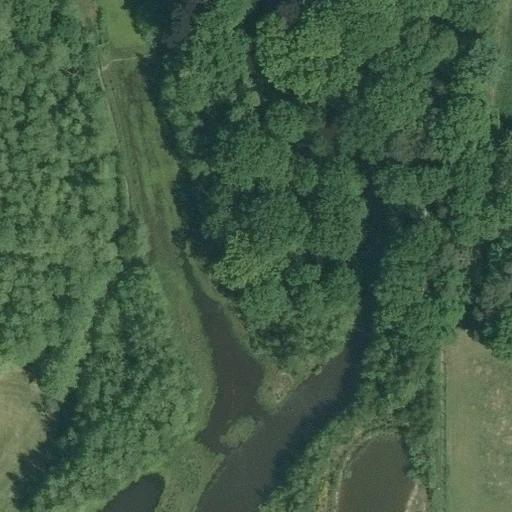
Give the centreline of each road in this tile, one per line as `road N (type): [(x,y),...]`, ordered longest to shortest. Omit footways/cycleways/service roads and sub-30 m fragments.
road 1 (track): [(511,58),(481,330),(445,335)]
road 2 (track): [(166,49),(302,21)]
